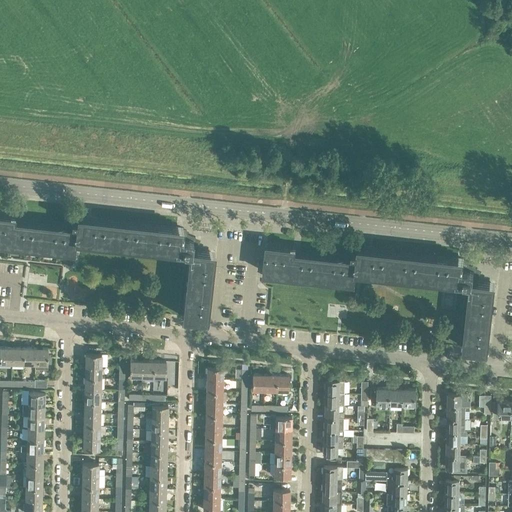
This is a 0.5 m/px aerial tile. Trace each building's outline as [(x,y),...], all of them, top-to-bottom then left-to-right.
[(71,218),(70,222),(76,223),(77,223),(76,229),(75,239),(74,245),(79,245),(80,239),(190,252),(194,251),(195,251),(198,243),(196,238),(186,234),(187,231),(183,229),(83,218),(83,215),(78,215),(78,219),(77,218),(77,219),(71,218)] [(0,216),(0,242),(74,251),(74,245),(75,239),(76,229),(11,222),(12,218),(0,216)] [(357,254),(356,260),(357,260),(356,270),(356,275),(360,276),(361,270),(471,282),(476,282),(479,274),(477,269),(468,265),(469,262),(465,260),(364,249),(364,246),(358,245),(357,249),(352,249),(352,253),(357,254)] [(267,246),(264,272),(355,282),(356,275),(356,270),(357,260),(356,260),(293,253),(293,249),(267,246)] [(182,316),(204,318),(211,253),(195,251),(194,251),(190,252),(182,316)] [(464,347),(486,349),(493,284),(476,282),(471,282),(464,347)] [(0,362),(11,362),(11,346),(0,345),(0,362)] [(23,347),(11,346),(11,362),(23,363),(23,347)] [(35,363),(35,347),(23,347),(23,363),(35,363)] [(35,347),(35,363),(35,368),(47,369),(47,363),(47,347),(35,347)] [(85,353),(85,365),(101,365),(101,354),(85,353)] [(141,376),(142,360),(129,359),(129,375),(141,376)] [(153,376),(154,360),(142,360),(141,376),(153,376)] [(154,360),(153,376),(165,377),(166,361),(154,360)] [(101,365),(85,365),(85,377),(101,377),(101,365)] [(207,366),(206,378),(222,378),(223,367),(207,366)] [(264,389),(264,373),(252,373),(252,389),(264,389)] [(276,390),(276,374),(264,373),(264,389),(276,390)] [(276,374),(276,390),(288,390),(288,374),(276,374)] [(101,377),(85,377),(84,389),(100,389),(101,377)] [(222,378),(206,378),(206,390),(222,390),(222,378)] [(326,379),(326,392),(345,393),(345,380),(326,379)] [(390,404),(390,388),(378,388),(378,404),(390,404)] [(403,404),(403,388),(390,388),(390,404),(403,404)] [(403,388),(403,404),(416,404),(416,388),(403,388)] [(100,389),(84,389),(84,401),(100,401),(100,389)] [(206,402),(222,402),(226,402),(226,391),(222,391),(222,390),(206,390),(206,402)] [(28,391),(28,403),(44,404),(44,391),(28,391)] [(345,393),(326,392),(325,405),(339,405),(339,404),(344,405),(345,393)] [(448,406),(461,406),(462,393),(448,393),(448,406)] [(100,401),(84,401),(84,413),(100,413),(100,401)] [(511,417),(511,401),(499,401),(499,417),(511,417)] [(222,402),(206,402),(205,414),(221,414),(222,402)] [(27,415),(43,416),(44,404),(28,403),(23,403),(22,415),(27,415)] [(146,417),(151,417),(167,417),(168,405),(152,405),(151,412),(146,412),(146,417)] [(325,417),(344,417),(344,412),(339,412),(339,405),(325,405),(325,417)] [(470,406),(461,406),(448,406),(447,418),(461,418),(465,418),(465,410),(470,410),(470,406)] [(100,413),(84,413),(83,425),(99,425),(100,413)] [(221,414),(205,414),(205,426),(221,426),(221,414)] [(270,427),(275,427),(291,428),(291,416),(275,416),(275,414),(270,414),(270,427)] [(27,426),(43,427),(43,416),(27,415),(27,426)] [(167,417),(151,417),(151,429),(167,429),(167,417)] [(325,429),(339,429),(344,430),(344,417),(325,417),(325,429)] [(447,430),(461,430),(465,430),(465,418),(461,418),(447,418),(447,430)] [(99,425),(83,425),(83,437),(99,437),(99,425)] [(27,438),(43,439),(43,427),(27,426),(27,438)] [(221,426),(205,426),(205,438),(221,438),(221,426)] [(291,428),(275,427),(275,439),(291,440),(291,428)] [(167,429),(151,429),(151,441),(167,441),(167,429)] [(339,429),(325,429),(325,441),(343,441),(343,435),(339,435),(339,429)] [(447,442),(460,443),(461,430),(447,430),(447,442)] [(99,437),(83,437),(83,449),(99,449),(99,437)] [(43,439),(27,438),(27,444),(21,444),(21,451),(26,451),(42,451),(43,439)] [(221,438),(205,438),(205,449),(221,450),(221,438)] [(291,440),(275,439),(274,451),(290,452),(291,440)] [(167,441),(151,441),(150,453),(166,453),(167,441)] [(343,448),(343,441),(325,441),(324,454),(338,454),(338,448),(343,448)] [(446,454),(460,455),(460,443),(447,442),(446,454)] [(221,450),(205,449),(204,461),(220,462),(221,450)] [(42,451),(26,451),(26,462),(42,462),(42,451)] [(290,452),(274,451),(274,463),(290,463),(290,452)] [(166,453),(150,453),(150,465),(166,465),(166,453)] [(468,455),(460,455),(446,455),(446,467),(452,467),(452,471),(467,472),(468,455)] [(359,479),(366,479),(366,467),(366,461),(347,460),(347,467),(359,467),(359,479)] [(220,462),(204,461),(204,473),(220,474),(220,462)] [(42,462),(26,462),(26,474),(42,474),(42,462)] [(82,474),(98,474),(103,474),(104,469),(98,469),(98,462),(82,462),(82,474)] [(290,463),(274,463),(274,475),(290,476),(290,463)] [(166,465),(150,465),(150,476),(166,477),(166,465)] [(324,465),(324,478),(342,479),(343,466),(324,465)] [(366,479),(372,479),(387,480),(408,480),(408,468),(394,467),(394,473),(388,473),(388,471),(366,470),(366,479)] [(220,474),(204,473),(204,485),(220,486),(220,474)] [(42,474),(26,474),(26,485),(42,486),(42,474)] [(98,474),(82,474),(82,486),(98,486),(104,487),(104,475),(103,474),(98,474)] [(166,477),(150,476),(150,488),(166,489),(166,477)] [(323,490),(342,491),(342,479),(324,478),(323,490)] [(445,491),(459,492),(460,479),(446,479),(445,491)] [(388,484),(388,492),(394,492),(407,493),(408,480),(387,480),(387,484),(388,484)] [(42,486),(26,485),(25,497),(41,498),(42,486)] [(220,486),(204,485),(203,497),(219,497),(220,486)] [(81,498),(97,498),(98,486),(82,486),(81,498)] [(166,489),(150,488),(149,500),(165,501),(166,489)] [(273,500),(289,501),(289,489),(273,488),(273,500)] [(323,502),(342,503),(342,491),(323,490),(323,502)] [(459,492),(445,491),(445,504),(459,504),(459,492)] [(394,492),(388,492),(387,492),(387,504),(388,504),(393,504),(407,505),(407,493),(394,492)] [(4,510),(4,497),(0,496),(0,511),(10,511),(11,510),(4,510)] [(21,498),(21,510),(41,511),(41,498),(25,497),(25,498),(21,498)] [(219,497),(203,497),(203,509),(219,510),(219,497)] [(81,510),(97,510),(97,498),(81,498),(81,510)] [(164,511),(165,501),(149,500),(148,511),(164,511)] [(288,511),(289,501),(273,500),(272,511),(288,511)] [(322,511),(341,511),(342,503),(323,502),(322,511)]
